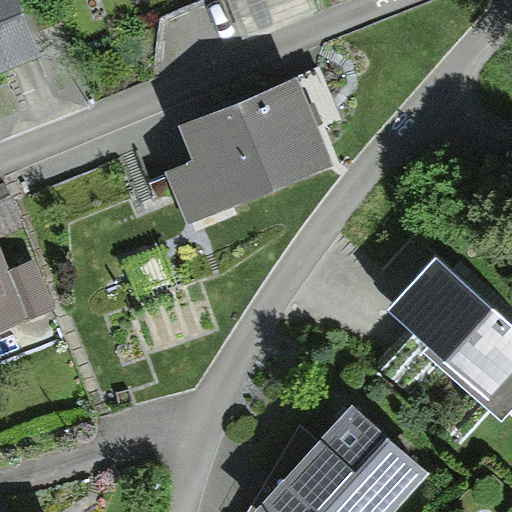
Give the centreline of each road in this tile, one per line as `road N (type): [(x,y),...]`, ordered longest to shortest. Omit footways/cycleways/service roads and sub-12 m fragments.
road 1 (residential): [(456,0),(0,177)]
road 2 (residential): [(421,115),(266,314),(200,431)]
road 3 (residential): [(0,497),(200,431)]
road 4 (residential): [(511,11),(421,115)]
